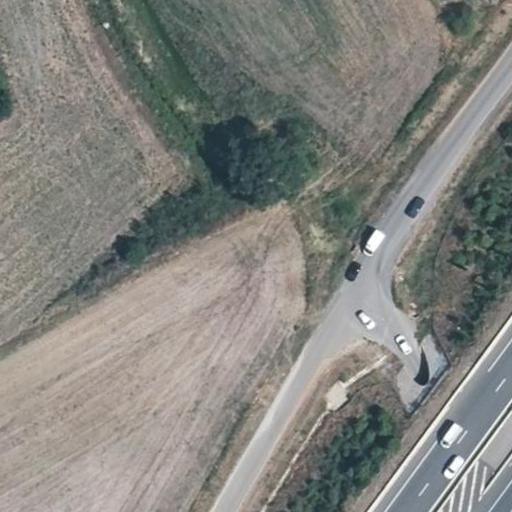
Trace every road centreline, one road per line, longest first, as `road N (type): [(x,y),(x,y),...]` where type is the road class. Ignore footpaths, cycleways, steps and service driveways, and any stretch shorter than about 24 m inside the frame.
road 1 (unclassified): [(511,63),(437,165),(353,304)]
road 2 (unclassified): [(491,511),(399,339),(353,304)]
road 3 (unclassified): [(353,304),(229,511)]
road 4 (motorway): [(511,369),(407,511)]
